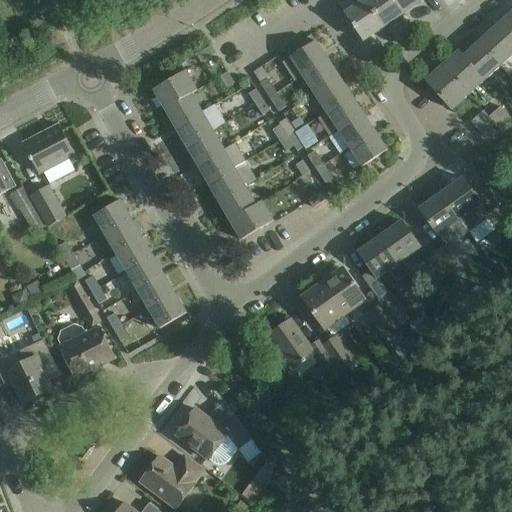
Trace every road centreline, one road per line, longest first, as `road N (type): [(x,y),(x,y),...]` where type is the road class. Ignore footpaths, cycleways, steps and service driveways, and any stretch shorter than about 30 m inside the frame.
road 1 (residential): [(229,310),(412,168),(419,142),(389,81),(485,0)]
road 2 (residential): [(229,310),(90,77)]
road 3 (residential): [(4,447),(127,381),(169,384)]
road 4 (residential): [(72,511),(169,384)]
road 5 (unclassified): [(90,77),(213,0)]
